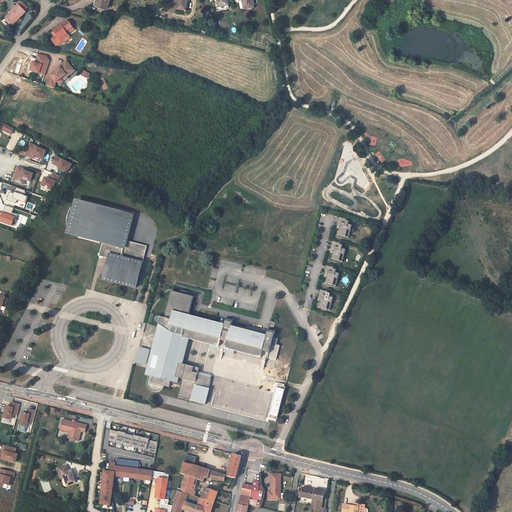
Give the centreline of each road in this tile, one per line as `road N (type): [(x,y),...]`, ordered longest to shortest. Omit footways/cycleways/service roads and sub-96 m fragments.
road 1 (unclassified): [(252,449),(409,489),(450,511)]
road 2 (unclassified): [(102,410),(252,449)]
